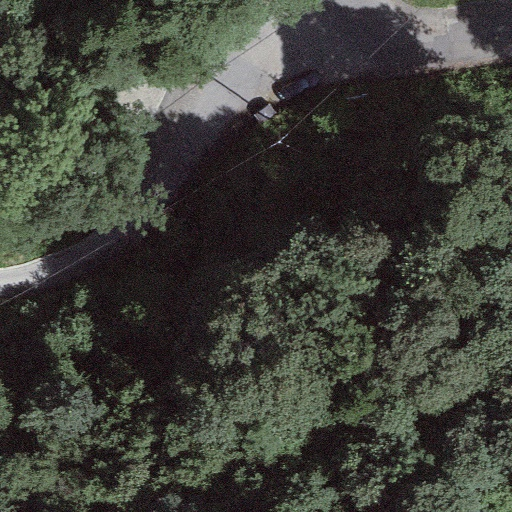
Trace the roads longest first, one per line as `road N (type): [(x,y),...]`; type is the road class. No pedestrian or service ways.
road 1 (unclassified): [(350,18),(248,75),(107,243),(57,269),(0,283)]
road 2 (tertiary): [(511,33),(400,39),(371,35),(350,18)]
